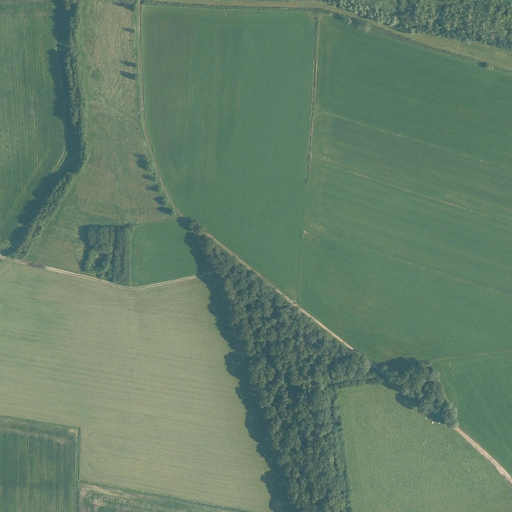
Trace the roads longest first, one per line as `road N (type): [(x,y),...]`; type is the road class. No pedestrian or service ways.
road 1 (track): [(511,481),(461,432),(209,236),(197,237)]
road 2 (track): [(216,273),(294,511)]
road 3 (track): [(197,237),(166,191),(147,133),(140,0)]
road 4 (track): [(0,256),(128,287),(216,273)]
